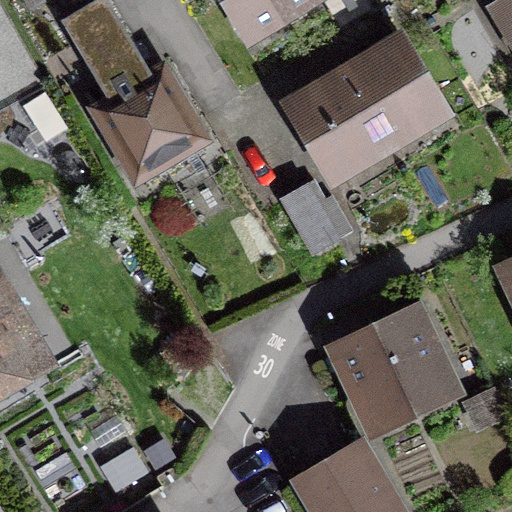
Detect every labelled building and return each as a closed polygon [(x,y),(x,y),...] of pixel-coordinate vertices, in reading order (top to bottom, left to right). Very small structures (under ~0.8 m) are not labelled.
[(227,0),(250,36),(308,0),(227,0)] [(511,0),(509,0),(495,9),(511,37),(511,0)] [(161,74),(150,80),(102,1),(67,22),(114,102),(98,111),(137,175),(199,138),(161,74)] [(0,109),(44,85),(0,5),(0,109)] [(293,106),(334,175),(439,112),(398,43),(312,91),(293,106)] [(306,184),(282,198),(313,253),(338,239),(306,184)] [(0,384),(40,361),(4,299),(25,286),(13,266),(0,273),(0,384)] [(343,352),(376,422),(446,389),(413,319),(343,352)] [(392,511),(356,450),(299,483),(316,511),(392,511)]
